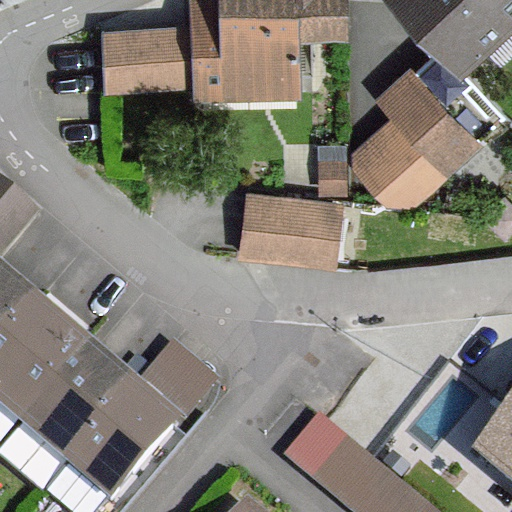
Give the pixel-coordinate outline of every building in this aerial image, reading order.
[(346,25),(346,0),(190,0),(190,24),(105,25),(105,83),(193,82),(193,94),(306,93),(306,25),(346,25)] [(511,0),(405,0),(462,60),(511,13),(511,0)] [(418,65),(384,94),(448,168),(482,139),(418,65)] [(346,160),(322,161),(323,189),(347,188),(346,160)] [(37,210),(0,180),(0,253),(2,255),(37,210)] [(334,261),(341,203),(254,193),(247,251),(334,261)] [(175,422),(0,280),(0,421),(106,507),(175,422)] [(219,381),(172,343),(144,379),(190,416),(219,381)] [(511,478),(511,424),(485,457),(511,478)] [(429,511),(333,433),(304,469),(357,511),(429,511)]
